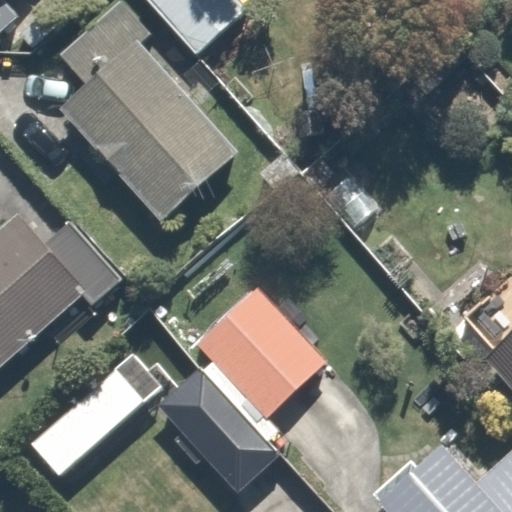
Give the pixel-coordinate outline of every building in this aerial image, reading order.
[(118,0),(107,0),(51,50),(78,79),(48,106),(159,228),(250,145),(118,0)] [(234,0),(154,0),(253,108),(297,68),(234,0)] [(0,359),(87,278),(21,207),(0,226),(0,359)] [(330,353),(253,278),(196,337),(274,412),(330,353)] [(511,321),(484,348),(511,376),(511,321)] [(276,441),(202,363),(156,407),(230,485),(276,441)] [(511,511),(511,426),(471,462),(430,415),(363,472),(396,511),(511,511)]
